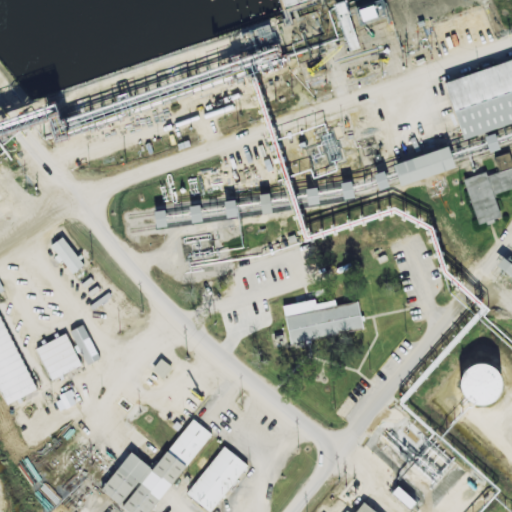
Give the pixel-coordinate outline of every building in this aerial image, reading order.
[(439,84),(511,58),(511,121),(459,140),(439,84)] [(488,153),(498,150),(493,134),(483,137),(488,153)] [(395,188),(393,183),(390,172),(388,165),(441,148),(443,155),(447,164),(448,170),(395,188)] [(511,188),(490,196),(497,219),(475,226),(460,181),(482,173),(484,177),(496,173),(491,158),(505,154),(511,175),(511,188)] [(271,214),(269,194),(258,195),(260,215),(271,214)] [(235,218),(234,201),(224,202),(225,218),(235,218)] [(153,212),(156,229),(166,227),(163,211),(153,212)] [(58,259),(72,274),(83,264),(60,238),(50,247),(59,258),(58,259)] [(511,275),(511,266),(502,258),(495,266),(510,278),(511,275)] [(282,306),(289,343),(362,330),(357,302),(335,306),(334,301),(314,304),(314,300),(282,306)] [(0,396),(4,406),(35,391),(0,317),(0,396)] [(49,380),(80,367),(66,335),(36,348),(49,380)] [(162,379),(171,368),(159,359),(151,371),(162,379)] [(504,385),(505,391),(503,398),(499,404),(493,408),(486,410),(479,410),(472,407),(467,402),(464,396),(463,389),(464,382),(468,376),(473,372),(479,369),(485,369),(492,370),(497,374),(502,379),(504,385)] [(168,453),(192,420),(210,434),(185,466),(168,453)] [(211,510),(189,494),(223,449),(245,465),(211,510)] [(101,489),(128,454),(146,469),(118,503),(101,489)] [(415,503),(397,487),(390,493),(408,510),(415,503)] [(372,511),(361,503),(354,511),(372,511)]
